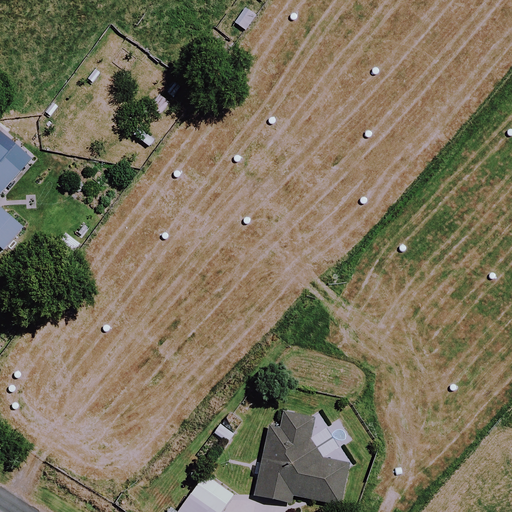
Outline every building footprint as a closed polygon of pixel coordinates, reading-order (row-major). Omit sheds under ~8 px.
[(260,15),(246,5),(232,25),(246,35),(260,15)] [(236,46),(212,27),(198,45),(222,64),(236,46)] [(0,194),(22,168),(0,150),(0,194)] [(20,230),(0,212),(0,249),(2,251),(20,230)] [(80,246),(65,235),(53,253),(68,263),(80,246)] [(288,415),(280,413),(277,427),(269,425),(263,450),(251,497),(289,506),(291,496),(338,508),(350,458),(325,424),(288,415)] [(219,511),(231,494),(203,476),(179,511),(219,511)]
